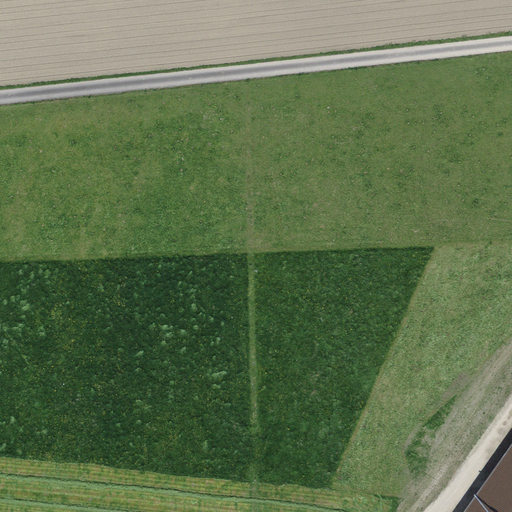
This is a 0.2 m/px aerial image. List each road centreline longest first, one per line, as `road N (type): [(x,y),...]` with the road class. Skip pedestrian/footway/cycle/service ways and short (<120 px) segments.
road 1 (track): [(0,97),(511,44)]
road 2 (track): [(511,409),(438,511)]
